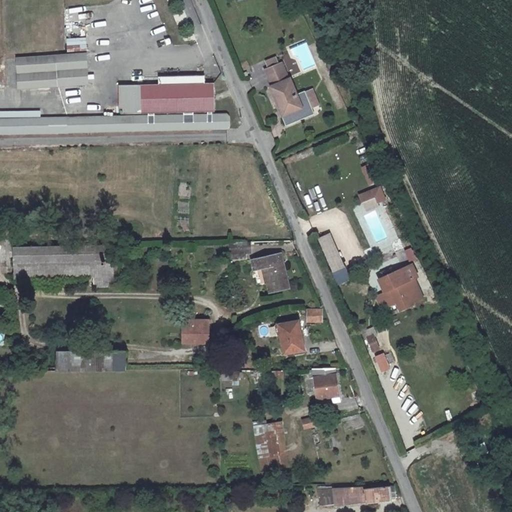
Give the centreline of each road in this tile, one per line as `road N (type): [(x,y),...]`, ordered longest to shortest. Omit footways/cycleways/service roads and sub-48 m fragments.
road 1 (residential): [(199,0),(415,511)]
road 2 (unknown): [(0,141),(256,136)]
